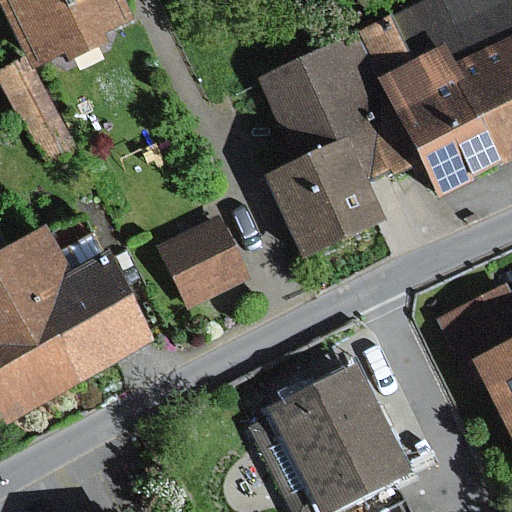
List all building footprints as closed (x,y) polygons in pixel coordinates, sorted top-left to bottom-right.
[(115,0),(0,0),(0,17),(28,73),(57,59),(62,70),(101,51),(96,40),(128,25),(115,0)] [(511,0),(433,0),(434,2),(394,20),(414,63),(442,50),(450,69),(511,41),(511,0)] [(253,82),(292,167),(344,144),(363,185),(408,165),(370,84),(414,63),(394,20),(253,82)] [(511,161),(511,41),(450,69),(496,169),(511,161)] [(414,63),(370,84),(408,165),(424,202),(496,169),(450,69),(442,50),(414,63)] [(16,63),(0,71),(0,99),(45,181),(73,166),(16,63)] [(292,167),(260,181),(298,266),(382,228),(363,185),(344,144),(292,167)] [(78,214),(0,256),(0,261),(75,391),(146,350),(78,214)] [(219,221),(157,250),(186,312),(248,283),(219,221)] [(0,261),(0,434),(75,391),(0,261)] [(460,371),(467,368),(511,345),(511,329),(493,292),(435,321),(460,371)] [(511,345),(467,368),(511,455),(511,345)] [(351,370),(261,416),(263,420),(245,429),(287,511),(339,511),(395,484),(406,478),(351,370)] [(409,511),(395,484),(339,511),(409,511)]
